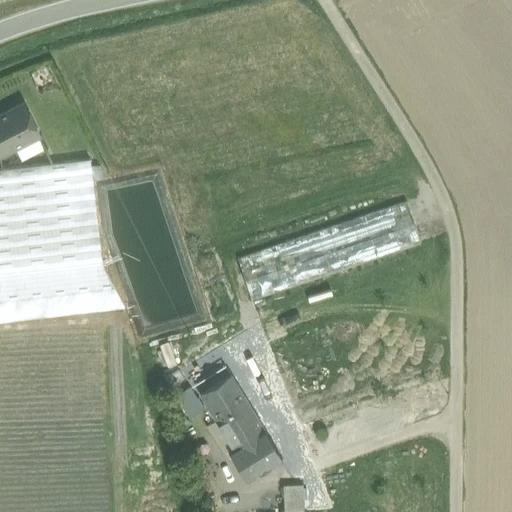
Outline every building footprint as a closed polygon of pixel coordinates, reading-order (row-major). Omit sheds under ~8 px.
[(23,104),(0,115),(0,153),(38,134),(23,104)] [(90,158),(0,168),(0,276),(102,264),(90,158)] [(405,201),(236,257),(250,301),(420,246),(405,201)] [(102,264),(0,276),(0,322),(126,308),(103,264),(102,264)] [(437,367),(288,416),(297,445),(437,399),(437,367)] [(230,374),(201,391),(207,402),(218,420),(247,403),(230,374)] [(196,382),(176,394),(188,413),(207,402),(201,391),(196,382)] [(247,403),(218,420),(235,448),(264,430),(247,403)] [(235,448),(230,450),(247,479),(281,459),(264,430),(235,448)] [(302,486),(283,487),(284,511),(299,510),(303,510),(302,486)]
